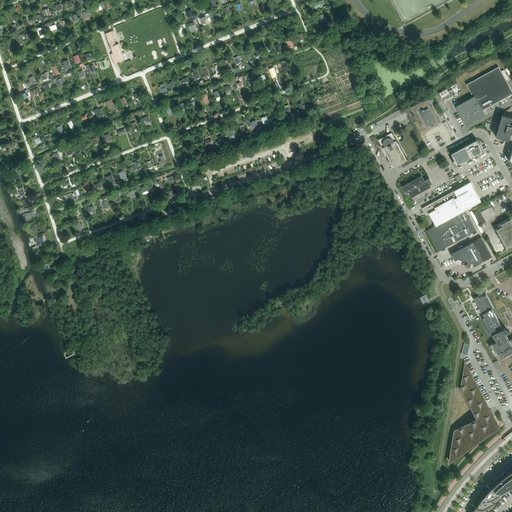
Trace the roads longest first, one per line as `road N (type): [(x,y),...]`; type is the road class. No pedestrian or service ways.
road 1 (residential): [(511,260),(469,283),(448,282),(385,180)]
road 2 (residential): [(385,180),(476,133),(511,187)]
